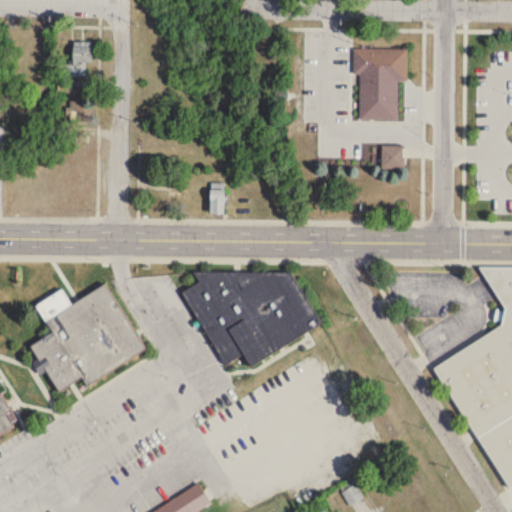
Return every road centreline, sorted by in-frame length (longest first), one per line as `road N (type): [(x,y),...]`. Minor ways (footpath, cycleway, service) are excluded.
road 1 (secondary): [(0,235),(511,242)]
road 2 (residential): [(340,240),(345,271),(498,511)]
road 3 (residential): [(239,6),(511,8)]
road 4 (residential): [(443,0),(442,241)]
road 5 (residential): [(111,11),(121,29),(117,237)]
